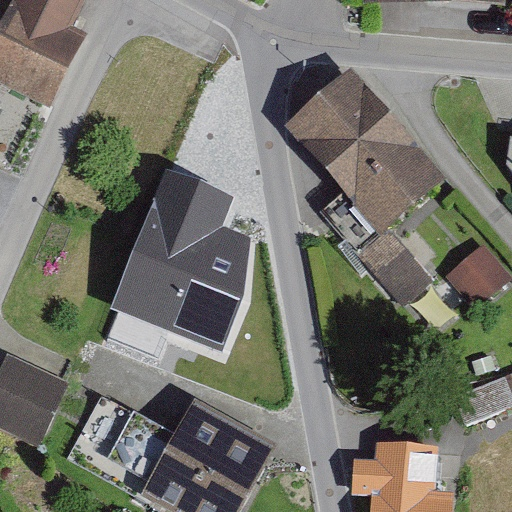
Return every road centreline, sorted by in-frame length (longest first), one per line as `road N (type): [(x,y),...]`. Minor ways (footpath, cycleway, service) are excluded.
road 1 (residential): [(334,511),(267,116),(282,40)]
road 2 (residential): [(121,0),(0,276)]
road 3 (residential): [(282,40),(511,63)]
